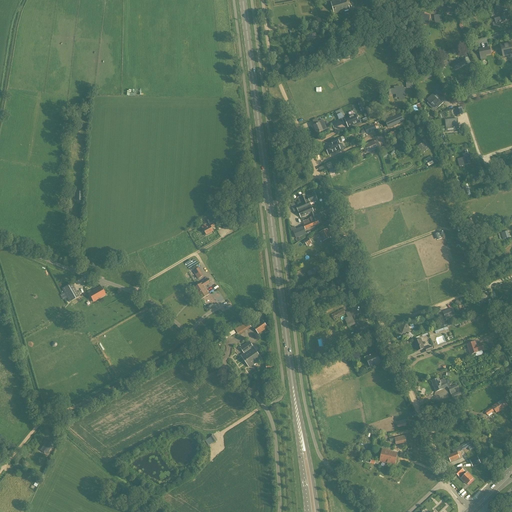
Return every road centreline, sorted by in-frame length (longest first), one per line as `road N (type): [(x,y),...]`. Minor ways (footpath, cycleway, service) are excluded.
road 1 (track): [(444,484),(272,65),(262,0)]
road 2 (unclassified): [(278,511),(273,429),(260,400),(141,295),(0,240)]
road 3 (primary): [(294,392),(242,0)]
road 4 (track): [(195,341),(39,422),(0,470)]
road 5 (primary): [(318,511),(294,392)]
road 6 (primary): [(294,392),(308,511)]
